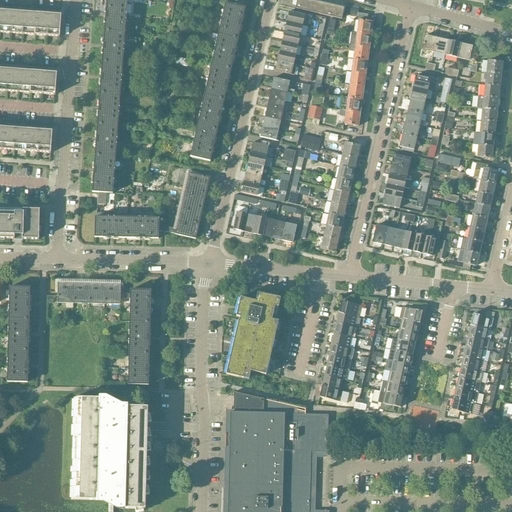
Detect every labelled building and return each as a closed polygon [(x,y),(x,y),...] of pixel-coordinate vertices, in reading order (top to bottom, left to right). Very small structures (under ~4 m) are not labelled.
[(125,17),(127,1),(108,0),(106,0),(105,16),(125,17)] [(341,20),(344,8),(306,0),(297,0),(295,9),(341,20)] [(241,24),(245,9),(225,4),(221,20),(241,24)] [(0,32),(59,37),(61,16),(0,10),(0,32)] [(306,21),(307,17),(289,13),(286,23),(302,27),(303,20),(306,21)] [(124,33),(125,17),(105,16),(104,31),(124,33)] [(238,40),(241,24),(221,20),(218,35),(238,40)] [(334,31),(336,21),(330,20),(328,30),(333,31),(333,30),(334,31)] [(370,36),(372,23),(359,21),(357,34),(370,36)] [(300,36),(302,27),(286,23),(284,33),(300,36)] [(123,48),(124,33),(104,31),(103,47),(123,48)] [(302,41),(303,37),(300,36),(284,33),(282,42),(297,46),(299,40),(302,41)] [(369,49),(370,36),(357,34),(351,33),(349,46),(369,49)] [(234,55),(238,40),(218,35),(214,50),(234,55)] [(433,53),(437,39),(425,36),(422,50),(433,53)] [(445,56),(448,42),(437,39),(433,53),(445,56)] [(295,56),(297,46),(282,42),(280,52),(295,56)] [(457,58),(460,44),(448,42),(445,56),(457,58)] [(469,61),(472,47),(460,44),(457,58),(469,61)] [(367,62),(369,49),(349,46),(349,51),(354,52),(353,60),(367,62)] [(122,64),(123,48),(103,47),(101,62),(122,64)] [(231,70),(234,55),(214,50),(211,65),(231,70)] [(293,65),(295,56),(280,52),(277,62),(293,65)] [(175,57),(173,64),(186,67),(187,61),(175,57)] [(365,75),(367,62),(353,60),(352,73),(365,75)] [(121,79),(122,64),(101,62),(100,78),(121,79)] [(296,66),(293,65),(277,62),(275,72),(294,76),(296,66)] [(313,70),(315,64),(307,62),(306,68),(313,70)] [(500,76),(502,63),(487,62),(486,74),(500,76)] [(227,85),(231,70),(211,65),(207,81),(227,85)] [(311,81),(313,70),(306,68),(304,74),(308,75),(307,80),(311,81)] [(446,68),(444,75),(453,76),(454,70),(446,68)] [(0,91),(55,95),(56,73),(0,69),(0,91)] [(363,88),(365,75),(352,73),(350,86),(363,88)] [(499,87),(500,76),(486,74),(485,86),(499,87)] [(427,91),(430,79),(416,76),(413,88),(427,91)] [(119,95),(121,79),(100,78),(99,93),(119,95)] [(291,88),(292,83),(273,79),(271,89),(287,93),(288,87),(291,88)] [(448,96),(451,81),(445,79),(442,95),(448,96)] [(224,100),(227,85),(207,81),(204,96),(224,100)] [(304,85),(301,96),(303,96),(307,97),(309,90),(310,86),(304,85)] [(361,101),(363,88),(350,86),(348,99),(361,101)] [(498,99),(499,87),(485,86),(483,98),(498,99)] [(424,103),(427,91),(413,88),(410,100),(424,103)] [(284,102),(287,93),(271,89),(269,98),(284,102)] [(118,111),(119,95),(99,93),(98,109),(118,111)] [(220,116),(224,100),(204,96),(200,111),(220,116)] [(498,99),(483,98),(477,97),(476,109),(482,109),(496,111),(498,99)] [(282,112),(284,102),(269,98),(267,108),(282,112)] [(361,101),(348,99),(342,98),(340,111),(359,114),(361,101)] [(422,115),(424,103),(410,100),(407,111),(422,115)] [(319,121),(321,109),(316,108),(310,107),(307,118),(319,121)] [(280,122),(282,112),(267,108),(264,118),(280,122)] [(117,126),(118,111),(98,109),(97,125),(117,126)] [(495,123),(496,111),(482,109),(481,121),(495,123)] [(217,131),(220,116),(200,111),(197,126),(217,131)] [(358,127),(359,114),(340,111),(339,117),(345,118),(344,125),(358,127)] [(419,127),(422,115),(407,111),(405,123),(419,127)] [(278,131),(280,122),(264,118),(262,128),(278,131)] [(450,130),(452,119),(447,118),(444,128),(450,130)] [(494,135),(495,123),(481,121),(479,133),(494,135)] [(416,138),(419,127),(405,123),(402,135),(416,138)] [(116,142),(117,126),(97,125),(95,140),(116,142)] [(213,146),(217,131),(197,126),(193,142),(213,146)] [(0,149),(50,153),(52,132),(0,127),(0,149)] [(275,141),(278,131),(262,128),(260,138),(275,141)] [(492,147),(494,135),(479,133),(478,145),(492,147)] [(413,150),(416,138),(402,135),(399,147),(413,150)] [(318,152),(320,139),(302,136),(300,148),(318,152)] [(115,157),(116,142),(95,140),(94,156),(115,157)] [(209,162),(213,146),(193,142),(190,157),(209,162)] [(266,157),(268,147),(253,143),(250,153),(266,157)] [(357,158),(359,147),(345,143),(342,155),(357,158)] [(491,159),(492,147),(478,145),(477,157),(491,159)] [(292,163),(295,152),(283,149),(281,161),(292,163)] [(263,167),(266,157),(250,153),(248,163),(263,167)] [(354,170),(357,158),(342,155),(340,167),(354,170)] [(113,176),(115,157),(94,156),(93,174),(113,176)] [(408,170),(410,159),(393,156),(391,166),(408,170)] [(298,177),(302,159),(297,158),(293,176),(298,177)] [(261,177),(263,167),(248,163),(246,173),(261,177)] [(476,163),(473,179),(480,181),(494,184),(497,172),(493,171),(494,167),(476,163)] [(406,179),(408,170),(391,166),(389,176),(406,179)] [(352,181),(354,170),(340,167),(337,178),(352,181)] [(205,193),(209,178),(189,173),(185,189),(205,193)] [(259,186),(261,177),(246,173),(244,182),(259,186)] [(112,194),(113,176),(93,174),(91,192),(97,193),(106,193),(112,194)] [(288,183),(289,177),(281,175),(280,181),(283,182),(288,183)] [(403,189),(406,179),(389,176),(387,185),(403,189)] [(349,193),(352,181),(337,178),(334,190),(349,193)] [(492,196),(494,184),(480,181),(478,193),(492,196)] [(263,190),(258,189),(259,186),(244,182),(241,192),(259,197),(259,196),(262,196),(263,190)] [(425,194),(427,184),(421,183),(419,193),(425,194)] [(401,199),(403,189),(387,185),(384,195),(401,199)] [(292,205),(296,189),(291,187),(287,204),(292,205)] [(202,209),(205,193),(185,189),(181,204),(202,209)] [(346,205),(349,193),(334,190),(331,202),(346,205)] [(105,205),(106,193),(97,193),(97,205),(105,205)] [(423,204),(425,194),(419,193),(417,202),(423,204)] [(489,208),(492,196),(478,193),(475,204),(489,208)] [(399,209),(401,199),(384,195),(382,205),(399,209)] [(344,216),(346,205),(331,202),(329,213),(344,216)] [(198,224),(202,209),(181,204),(178,219),(198,224)] [(486,219),(489,208),(475,204),(472,216),(486,219)] [(427,207),(426,214),(434,216),(436,209),(427,207)] [(0,238),(38,240),(39,210),(0,209),(0,238)] [(243,232),(246,215),(236,213),(232,229),(243,232)] [(262,236),(266,220),(267,216),(257,213),(256,217),(252,234),(262,236)] [(341,229),(344,216),(329,213),(326,226),(341,229)] [(252,234),(256,217),(246,215),(243,232),(252,234)] [(459,225),(460,220),(447,216),(445,222),(452,223),(459,225)] [(484,231),(486,219),(472,216),(470,228),(484,231)] [(110,238),(110,218),(95,217),(94,238),(110,238)] [(126,238),(126,218),(110,218),(110,238),(126,238)] [(142,239),(142,218),(126,218),(126,238),(142,239)] [(157,239),(158,219),(142,218),(142,239),(157,239)] [(195,239),(198,224),(178,219),(174,235),(195,239)] [(272,238),(276,222),(266,220),(262,236),(272,238)] [(282,241),(286,224),(276,222),(272,238),(282,241)] [(292,243),(296,226),(286,224),(282,241),(292,243)] [(338,240),(341,229),(326,226),(323,237),(338,240)] [(382,245),(386,228),(376,226),(372,243),(382,245)] [(392,247),(396,230),(386,228),(382,245),(392,247)] [(481,243),(484,231),(470,228),(467,240),(481,243)] [(401,249),(406,233),(396,230),(392,247),(401,249)] [(411,252),(415,235),(406,233),(401,249),(411,252)] [(425,237),(421,254),(431,256),(433,251),(435,240),(438,240),(439,235),(426,233),(425,237)] [(421,254),(425,237),(415,235),(411,252),(421,254)] [(335,253),(338,240),(323,237),(321,249),(335,253)] [(462,239),(460,250),(464,251),(478,254),(481,243),(467,240),(462,239)] [(444,259),(447,243),(441,242),(437,258),(444,259)] [(476,266),(478,254),(464,251),(461,263),(476,266)] [(119,305),(120,284),(57,282),(57,303),(119,305)] [(28,320),(29,288),(9,287),(8,319),(28,320)] [(149,323),(150,291),(130,291),(129,322),(149,323)] [(266,375),(278,322),(271,320),(274,307),(278,308),(280,299),(257,293),(255,300),(256,300),(255,302),(240,298),(236,317),(239,318),(239,321),(238,321),(225,375),(248,380),(250,374),(250,372),(266,375)] [(359,318),(361,306),(341,302),(338,313),(356,317),(359,318)] [(419,323),(422,312),(401,307),(399,319),(401,320),(402,319),(419,323)] [(354,327),(356,317),(338,313),(336,323),(354,327)] [(490,331),(493,319),(472,314),(470,325),(487,329),(487,330),(490,331)] [(28,351),(28,320),(8,319),(7,350),(28,351)] [(417,334),(419,323),(402,319),(401,320),(399,330),(417,334)] [(149,354),(149,323),(129,322),(128,353),(149,354)] [(351,338),(354,327),(336,323),(334,334),(351,338)] [(485,340),(487,330),(487,329),(470,325),(468,336),(485,340)] [(414,344),(417,334),(399,330),(397,340),(414,344)] [(349,348),(351,338),(334,334),(331,344),(349,348)] [(483,350),(485,340),(468,336),(465,346),(483,350)] [(414,344),(397,340),(392,339),(389,350),(412,355),(414,344)] [(351,360),(353,349),(349,348),(331,344),(329,355),(351,360)] [(480,361),(483,350),(465,346),(463,357),(480,361)] [(27,382),(28,351),(7,350),(7,382),(27,382)] [(409,365),(412,355),(389,350),(387,360),(392,361),(409,365)] [(148,386),(149,354),(128,353),(128,385),(148,386)] [(348,370),(351,360),(329,355),(326,365),(344,369),(348,370)] [(478,372),(480,361),(463,357),(460,368),(478,372)] [(407,376),(409,365),(392,361),(389,372),(407,376)] [(341,380),(344,369),(326,365),(324,376),(341,380)] [(483,373),(478,372),(460,368),(458,378),(480,383),(483,373)] [(405,386),(407,376),(389,372),(387,382),(405,386)] [(339,390),(341,380),(324,376),(322,386),(339,390)] [(478,394),(480,383),(458,378),(456,389),(478,394)] [(505,387),(506,381),(501,380),(498,390),(502,391),(503,387),(505,387)] [(382,381),(380,392),(385,393),(402,397),(405,386),(387,382),(382,381)] [(359,395),(362,385),(358,384),(357,388),(353,391),(353,393),(359,395)] [(339,402),(342,390),(339,390),(322,386),(319,397),(339,402)] [(476,404),(478,394),(456,389),(453,399),(474,404),(476,404)] [(310,511),(312,453),(327,453),(328,415),(305,414),(305,409),(233,392),(233,412),(230,412),(227,511),(310,511)] [(380,392),(377,403),(379,403),(380,404),(379,410),(393,411),(394,407),(400,408),(402,397),(385,393),(380,392)] [(145,509),(146,452),(147,407),(121,407),(116,404),(116,401),(110,401),(106,399),(101,398),(73,398),(73,399),(74,399),(73,439),(72,498),(70,498),(70,500),(103,500),(110,505),(118,509),(145,509)] [(471,415),(474,404),(453,399),(451,410),(471,415)]
